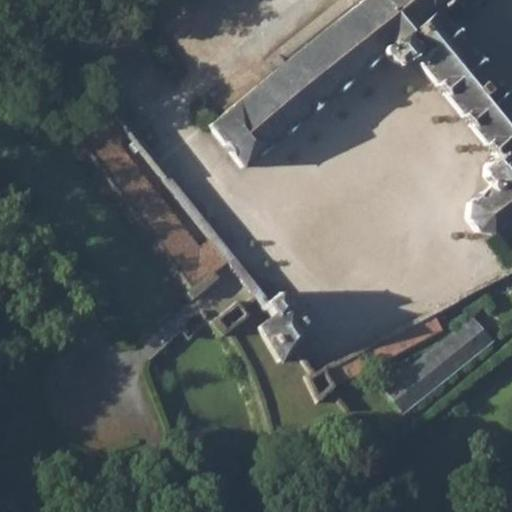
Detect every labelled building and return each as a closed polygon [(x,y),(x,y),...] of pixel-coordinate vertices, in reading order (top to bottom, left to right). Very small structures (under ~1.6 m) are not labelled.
[(353,0),(338,13),(206,125),(223,145),(241,166),(281,133),(341,85),(377,55),(387,70),(397,64),(405,60),(491,159),(487,163),(482,168),(475,175),(483,190),(469,205),(465,217),(469,224),(476,230),(486,230),(511,213),(511,108),(429,14),(445,1),(445,0),(353,0)] [(124,132),(108,110),(67,147),(191,311),(232,276),(240,269),(216,242),(204,249),(150,184),(114,141),(119,136),(124,132)] [(227,303),(211,317),(223,338),(233,332),(241,327),(227,303)] [(254,336),(281,365),(295,354),(309,343),(290,319),(284,312),(280,315),(254,336)] [(336,388),(442,329),(435,313),(326,373),(336,388)] [(475,315),(384,391),(407,418),(497,343),(475,315)]
